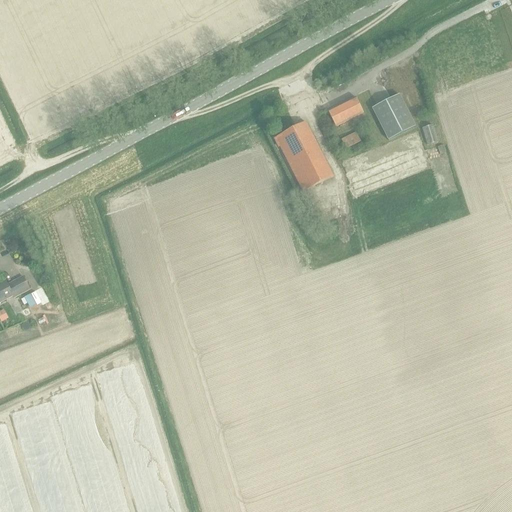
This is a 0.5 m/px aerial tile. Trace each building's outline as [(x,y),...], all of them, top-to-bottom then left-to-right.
[(373,110),(372,110),(386,140),(415,126),(401,97),(373,110)] [(327,113),(335,128),(363,114),(355,98),(327,113)] [(280,148),(303,193),(332,178),(305,124),(274,140),(278,149),(280,148)] [(357,125),(348,130),(354,141),(363,137),(357,125)] [(422,130),(426,145),(437,142),(432,126),(422,130)] [(0,284),(0,302),(12,296),(13,298),(20,294),(29,290),(22,277),(13,282),(6,286),(4,282),(0,284)] [(30,294),(24,298),(29,308),(36,304),(30,294)]
